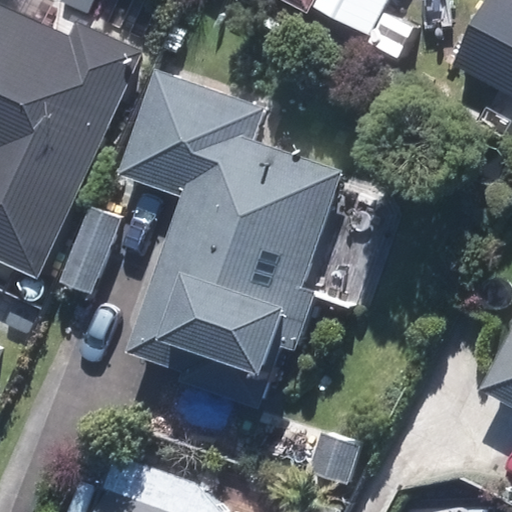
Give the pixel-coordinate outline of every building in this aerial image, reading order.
[(299,0),(320,11),(326,0),(375,26),(389,0),(299,0)] [(511,0),(489,0),(456,61),(511,90),(511,0)] [(0,251),(49,274),(149,54),(86,25),(80,39),(0,3),(0,251)] [(270,404),(351,169),(261,137),(270,110),(167,75),(132,176),(191,196),(135,357),(270,404)] [(101,296),(133,218),(100,204),(68,282),(101,296)] [(511,396),(511,358),(497,389),(511,396)] [(136,457),(114,511),(214,511),(201,507),(210,485),(136,457)] [(341,511),(344,508),(296,489),(286,511),(341,511)]
